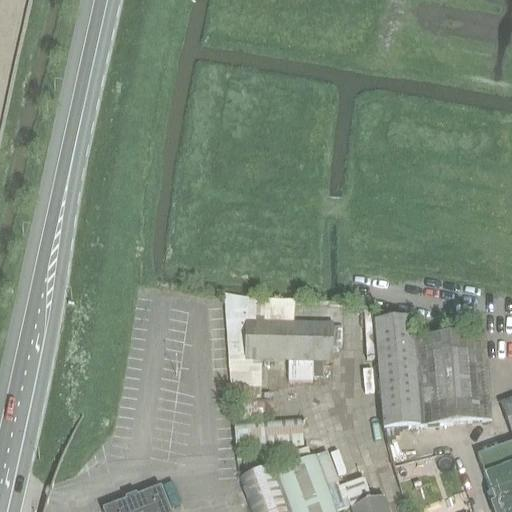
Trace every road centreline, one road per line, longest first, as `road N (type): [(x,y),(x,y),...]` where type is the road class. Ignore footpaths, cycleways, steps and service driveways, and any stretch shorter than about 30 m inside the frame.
road 1 (secondary): [(13,511),(57,302),(62,202)]
road 2 (secondary): [(62,202),(34,288),(0,453)]
road 3 (secondary): [(62,202),(105,0)]
